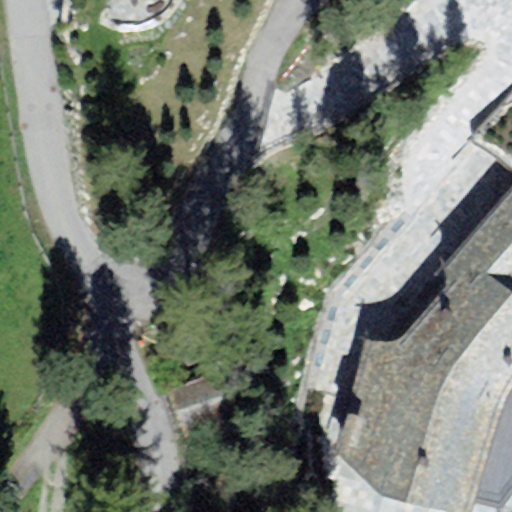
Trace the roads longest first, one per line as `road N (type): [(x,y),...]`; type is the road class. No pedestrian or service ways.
road 1 (residential): [(27,0),(42,139),(67,221),(125,332),(159,467),(159,511)]
road 2 (track): [(125,332),(5,511)]
